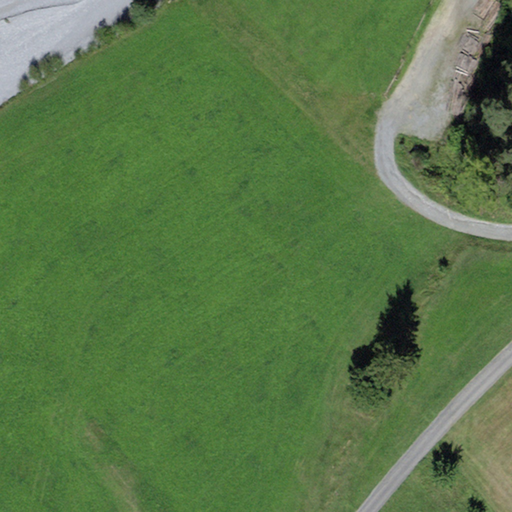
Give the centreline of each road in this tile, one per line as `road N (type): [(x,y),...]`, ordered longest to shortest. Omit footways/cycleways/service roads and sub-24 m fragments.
road 1 (track): [(511,234),(467,227),(415,201),(386,165),(383,140),(452,0)]
road 2 (unclassified): [(370,511),(511,349)]
